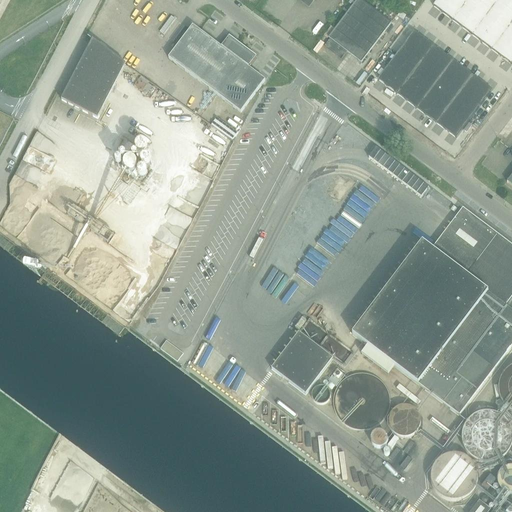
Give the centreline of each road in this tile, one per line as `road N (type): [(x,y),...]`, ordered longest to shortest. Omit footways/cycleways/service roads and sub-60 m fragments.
road 1 (unknown): [(305,162),(346,152),(397,173),(401,228),(366,272),(254,341)]
road 2 (unknown): [(310,67),(275,106),(162,321)]
road 3 (unclassified): [(456,177),(222,0)]
road 4 (unknown): [(254,341),(261,369),(297,402),(443,511)]
road 5 (unknown): [(83,142),(128,194),(159,190),(181,159),(181,124),(151,105),(117,119)]
road 6 (unknown): [(305,162),(238,297),(254,341)]
road 7 (unclassified): [(0,170),(90,0)]
